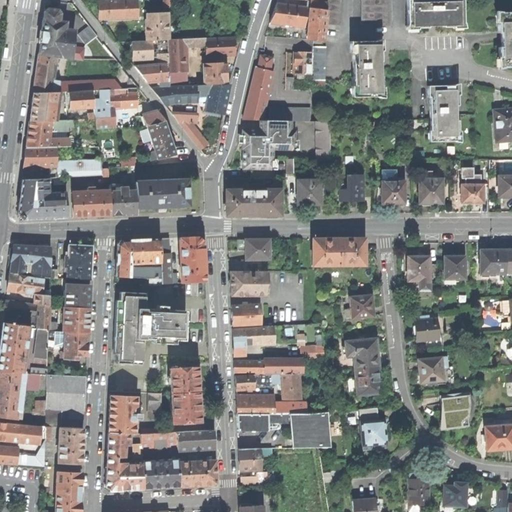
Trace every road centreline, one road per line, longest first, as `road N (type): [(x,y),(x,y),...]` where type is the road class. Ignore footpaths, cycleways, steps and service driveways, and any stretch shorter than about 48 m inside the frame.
road 1 (residential): [(105,227),(91,503)]
road 2 (residential): [(233,495),(214,223)]
road 3 (residential): [(386,223),(400,385),(425,439)]
road 4 (residential): [(76,0),(213,172)]
road 5 (secondary): [(0,189),(27,0)]
road 6 (residential): [(265,0),(213,172)]
road 7 (unclassified): [(214,223),(386,223)]
road 8 (residential): [(91,503),(233,495)]
road 9 (unclassified): [(386,223),(511,226)]
